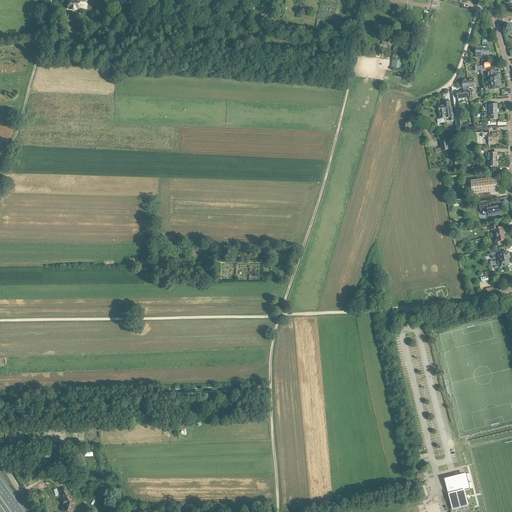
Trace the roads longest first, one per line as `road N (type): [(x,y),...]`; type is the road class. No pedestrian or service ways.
road 1 (track): [(280,314),(328,171),(367,4)]
road 2 (track): [(0,319),(280,314)]
road 3 (track): [(276,511),(270,385),(280,314)]
road 4 (track): [(0,171),(51,0)]
road 5 (track): [(412,109),(455,77),(479,0)]
road 6 (track): [(405,307),(280,314)]
